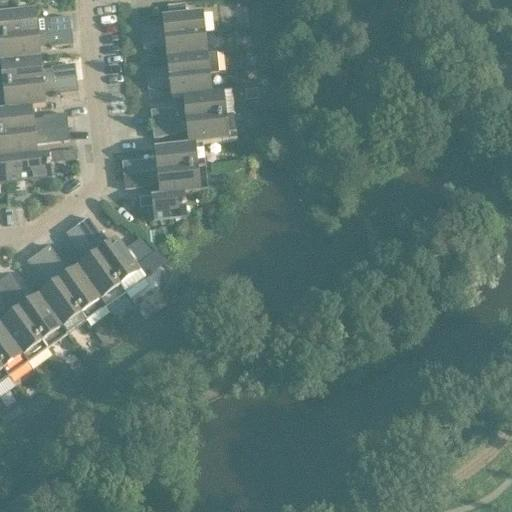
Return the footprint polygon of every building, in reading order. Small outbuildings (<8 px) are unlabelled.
[(167,8),(168,18),(186,17),(184,6),(167,8)] [(0,40),(71,33),(70,19),(48,22),(48,20),(36,21),(35,12),(8,15),(0,16),(0,40)] [(186,17),(168,18),(163,19),(164,30),(142,33),(143,42),(204,36),(202,15),(186,17)] [(0,40),(0,64),(40,61),(39,48),(48,47),(51,49),(73,47),(71,33),(0,40)] [(207,56),(204,36),(143,42),(144,52),(166,50),(167,60),(207,56)] [(209,76),(207,56),(167,60),(168,71),(146,73),(147,83),(209,76)] [(41,73),(40,61),(0,64),(0,89),(76,81),(75,67),(53,69),(51,72),(41,73)] [(211,96),(209,76),(147,83),(148,93),(170,91),(171,102),(183,100),(211,97),(211,96)] [(78,95),(76,81),(0,89),(0,113),(31,110),(45,109),(44,96),(53,95),(56,97),(78,95)] [(231,94),(211,96),(211,97),(183,100),(185,112),(176,113),(172,111),(151,113),(152,127),(234,118),(231,94)] [(33,122),(31,110),(0,113),(0,137),(68,130),(66,116),(45,119),(42,121),(33,122)] [(236,143),(234,118),(152,127),(154,141),(175,138),(178,135),(187,134),(188,147),(203,146),(236,143)] [(69,144),(68,130),(0,137),(0,161),(17,160),(37,158),(36,157),(35,147),(69,144)] [(123,179),(205,170),(203,146),(188,147),(154,150),(156,164),(147,165),(144,162),(122,165),(123,179)] [(37,158),(17,160),(19,184),(25,184),(51,181),(49,166),(61,164),(60,154),(48,156),(36,157),(37,158)] [(26,194),(25,184),(19,184),(17,160),(0,161),(0,186),(14,185),(15,195),(26,194)] [(208,194),(205,170),(123,179),(125,192),(146,190),(149,187),(158,186),(160,198),(160,199),(184,196),(184,197),(208,194)] [(160,199),(160,198),(151,199),(140,201),(140,210),(152,209),(154,224),(186,221),(184,197),(184,196),(160,199)] [(88,221),(77,229),(125,296),(145,281),(145,280),(124,252),(117,242),(106,250),(101,242),(101,238),(88,221)] [(106,310),(125,296),(77,229),(66,237),(79,254),(82,255),(88,263),(78,270),(106,310)] [(154,233),(146,234),(147,245),(155,245),(154,233)] [(141,240),(124,252),(145,280),(154,274),(145,261),(154,254),(141,240)] [(38,257),(86,323),(106,310),(78,270),(67,278),(62,270),(62,266),(49,249),(38,257)] [(67,338),(86,323),(38,257),(27,265),(40,282),(44,283),(49,291),(39,298),(67,338)] [(10,277),(0,283),(0,285),(47,351),(67,338),(39,298),(28,306),(23,298),(23,294),(10,277)] [(10,319),(0,325),(0,326),(28,365),(47,351),(0,285),(0,309),(1,310),(4,311),(10,319)] [(0,367),(8,379),(28,365),(0,326),(0,367)] [(0,385),(8,379),(0,367),(0,385)]
